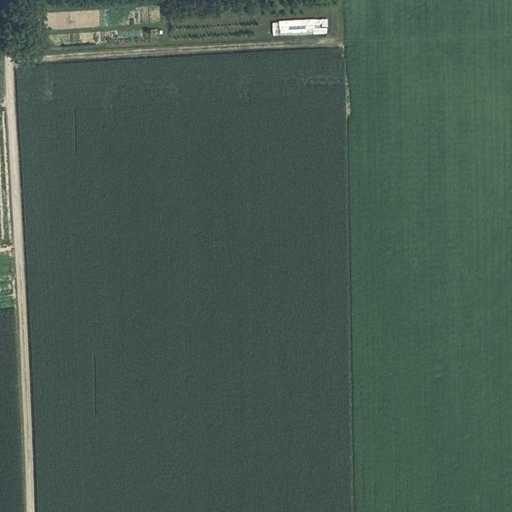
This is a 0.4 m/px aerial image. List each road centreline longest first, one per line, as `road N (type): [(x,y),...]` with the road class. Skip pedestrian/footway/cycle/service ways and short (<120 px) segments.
road 1 (track): [(30,511),(8,0)]
road 2 (track): [(9,62),(343,43)]
